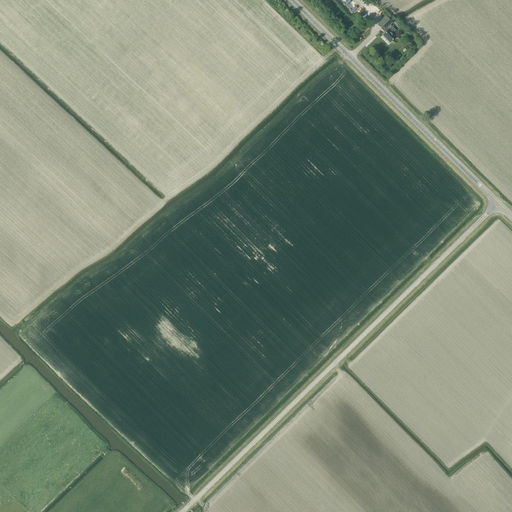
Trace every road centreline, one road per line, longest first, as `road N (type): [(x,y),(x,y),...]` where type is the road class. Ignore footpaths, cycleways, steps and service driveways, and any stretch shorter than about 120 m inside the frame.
road 1 (unclassified): [(182,511),(498,204)]
road 2 (secondary): [(498,204),(292,0)]
